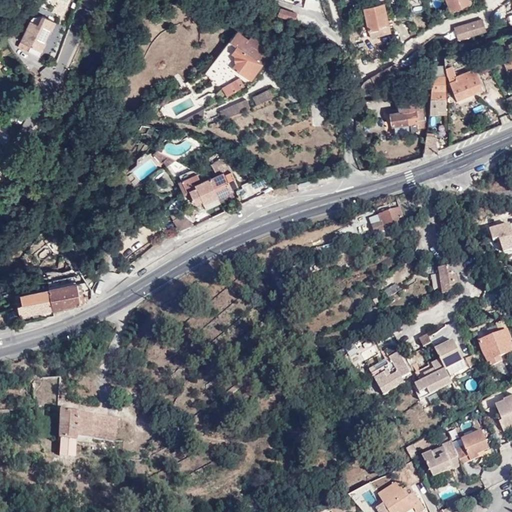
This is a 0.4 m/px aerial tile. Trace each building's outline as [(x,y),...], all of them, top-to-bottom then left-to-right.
[(446,0),(450,10),(472,1),(471,0),(446,0)] [(382,3),(364,7),(369,38),(389,33),(388,26),(378,28),(378,25),(387,23),(382,3)] [(282,7),(279,14),(296,19),(298,12),(282,7)] [(32,44),(42,49),(55,20),(43,13),(36,16),(34,16),(31,18),(22,39),(32,44)] [(457,39),(486,30),(482,18),(454,26),(457,39)] [(12,27),(0,29),(0,35),(6,42),(18,34),(12,27)] [(237,46),(235,49),(232,53),(234,54),(236,62),(232,67),(251,79),(266,60),(263,52),(246,41),(248,38),(237,30),(229,40),(237,46)] [(500,36),(489,40),(492,47),(503,43),(500,36)] [(29,51),(30,49),(32,44),(22,39),(18,46),(29,51)] [(481,43),(481,45),(483,50),(492,47),(489,40),(481,43)] [(40,54),(42,49),(32,44),(30,49),(40,54)] [(511,76),(511,61),(510,55),(502,58),(510,77),(511,76)] [(395,63),(370,77),(375,85),(382,81),(383,82),(400,72),(395,63)] [(452,65),(446,68),(446,72),(457,99),(483,88),(474,68),(456,75),(452,65)] [(445,98),(445,66),(434,66),(434,75),(432,75),(429,99),(429,113),(437,113),(437,110),(445,110),(445,98)] [(227,96),(245,86),(240,77),(222,86),(227,96)] [(268,89),(252,96),(255,105),(272,97),(268,89)] [(420,97),(397,100),(399,113),(391,114),(393,125),(417,122),(418,128),(425,127),(420,97)] [(246,98),(219,110),(223,119),(250,107),(246,98)] [(182,119),(184,120),(204,109),(204,107),(187,117),(182,119)] [(204,109),(184,120),(185,120),(189,120),(195,121),(199,121),(202,119),(204,116),(204,109)] [(162,152),(158,150),(154,153),(162,163),(164,162),(166,160),(170,157),(162,152)] [(215,170),(228,165),(223,156),(211,164),(215,170)] [(131,171),(139,181),(157,167),(150,157),(131,171)] [(166,160),(170,165),(176,160),(170,157),(166,160)] [(197,174),(182,180),(187,192),(190,191),(190,194),(196,204),(202,201),(203,204),(218,198),(233,191),(231,188),(237,185),(228,165),(215,170),(217,174),(211,177),(208,179),(201,181),(197,174)] [(200,173),(197,174),(201,181),(208,179),(208,178),(205,177),(203,175),(200,173)] [(187,192),(182,180),(178,183),(184,196),(190,194),(190,191),(187,192)] [(218,198),(203,204),(206,210),(221,204),(218,198)] [(374,236),(404,224),(400,209),(378,216),(380,223),(372,226),(374,236)] [(169,215),(173,220),(179,216),(175,212),(169,215)] [(173,220),(180,231),(194,224),(182,213),(179,216),(173,220)] [(501,262),(511,258),(511,228),(493,234),(501,262)] [(39,261),(60,248),(54,240),(34,253),(39,261)] [(455,274),(450,268),(441,270),(446,295),(455,293),(455,289),(459,287),(455,274)] [(438,276),(432,277),(434,292),(441,291),(438,276)] [(77,284),(50,289),(54,310),(81,305),(77,284)] [(54,310),(50,289),(21,294),(23,304),(18,305),(20,316),(54,310)] [(511,353),(511,345),(502,321),(492,325),(495,334),(479,341),(489,367),(500,363),(499,359),(511,353)] [(434,343),(430,336),(422,340),(426,347),(434,343)] [(428,381),(423,384),(430,397),(454,383),(447,371),(466,362),(456,342),(438,352),(440,360),(434,364),(436,370),(427,375),(428,381)] [(364,358),(375,354),(373,348),(362,352),(364,358)] [(391,358),(402,352),(399,348),(388,354),(391,358)] [(404,379),(413,375),(402,352),(391,358),(390,358),(394,365),(373,375),(385,397),(406,385),(404,379)] [(370,369),(373,375),(394,365),(390,358),(370,369)] [(355,366),(358,375),(368,372),(366,363),(355,366)] [(416,380),(413,375),(404,379),(406,385),(416,380)] [(430,397),(423,384),(418,386),(425,399),(430,397)] [(505,433),(511,430),(511,397),(503,401),(504,403),(496,407),(503,422),(500,423),(505,433)] [(113,431),(114,414),(57,412),(55,437),(59,438),(58,455),(75,457),(76,438),(123,441),(123,432),(113,431)] [(480,429),(454,440),(465,465),(477,459),(474,452),(483,449),(486,455),(491,453),(480,429)] [(465,465),(454,440),(444,444),(444,448),(426,457),(434,474),(443,470),(444,473),(465,465)] [(477,459),(486,455),(483,449),(474,452),(477,459)] [(375,511),(376,511),(373,506),(381,500),(369,483),(351,496),(361,511),(375,511)] [(416,511),(425,511),(426,511),(413,489),(406,494),(399,485),(379,498),(388,511),(413,511),(416,511)]
